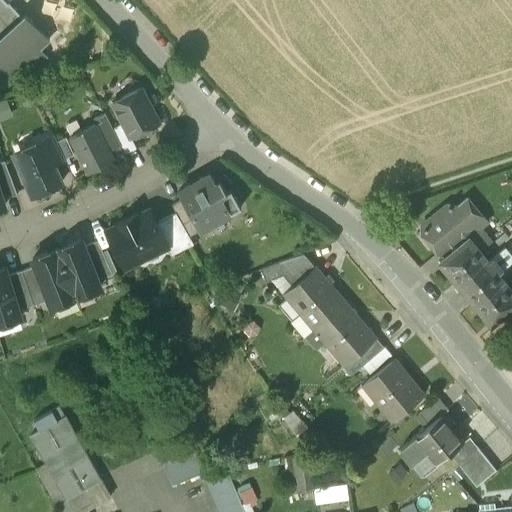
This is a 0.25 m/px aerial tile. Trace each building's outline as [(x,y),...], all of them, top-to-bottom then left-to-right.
[(0,0),(0,74),(5,80),(15,71),(21,78),(46,55),(39,47),(49,38),(25,13),(22,15),(8,1),(7,2),(5,0),(0,0)] [(123,122),(130,136),(159,122),(141,86),(112,100),(123,122)] [(96,122),(110,149),(121,143),(112,128),(104,111),(93,117),(96,122)] [(114,158),(110,149),(96,122),(69,135),(87,171),(114,158)] [(112,128),(121,143),(125,152),(136,147),(130,136),(123,122),(112,128)] [(44,143),(53,163),(64,158),(53,133),(41,138),(43,143),(44,143)] [(14,150),(16,155),(43,143),(41,138),(14,150)] [(44,143),(43,143),(16,155),(33,194),(62,181),(53,163),(44,143)] [(0,160),(0,192),(2,197),(17,193),(4,160),(0,160)] [(210,171),(177,190),(182,197),(200,229),(240,206),(230,188),(226,190),(220,180),(216,182),(210,171)] [(189,235),(200,229),(182,197),(172,203),(176,210),(189,235)] [(479,248),(482,245),(482,230),(477,224),(484,219),(467,198),(454,208),(450,203),(445,203),(426,219),(427,224),(424,227),(440,247),(456,234),(460,238),(458,243),(459,244),(470,236),(479,248)] [(166,244),(167,244),(155,220),(149,208),(138,214),(137,211),(116,222),(117,224),(106,229),(106,230),(114,246),(124,265),(166,244)] [(189,235),(176,210),(155,220),(167,244),(166,244),(170,254),(194,242),(189,235)] [(98,239),(103,251),(114,246),(106,230),(96,235),(98,239)] [(457,279),(486,256),(479,248),(470,236),(459,244),(441,260),(457,279)] [(97,279),(84,245),(81,238),(57,248),(75,295),(99,286),(97,279)] [(112,272),(103,251),(98,239),(84,245),(97,279),(112,272)] [(488,259),(497,271),(511,259),(511,252),(506,245),(488,259)] [(75,295),(57,248),(32,257),(35,264),(48,298),(51,305),(75,295)] [(457,279),(475,301),(503,278),(497,271),(488,259),(486,256),(457,279)] [(21,270),(33,304),(48,298),(35,264),(21,270)] [(284,292),(314,327),(345,300),(315,266),(284,292)] [(18,310),(7,275),(4,267),(0,268),(0,322),(20,316),(18,310)] [(33,304),(21,270),(7,275),(18,310),(33,304)] [(511,303),(511,288),(503,278),(475,301),(474,301),(491,321),(511,303)] [(345,300),(314,327),(344,361),(374,335),(345,300)] [(390,418),(423,392),(395,356),(368,378),(380,393),(374,398),(390,418)] [(448,407),(437,395),(418,411),(428,423),(440,414),(448,407)] [(33,420),(39,429),(63,415),(58,406),(33,420)] [(46,462),(66,498),(100,478),(65,414),(63,415),(39,429),(30,434),(46,462)] [(423,473),(449,451),(462,441),(440,414),(428,423),(400,446),(423,473)] [(449,451),(458,461),(477,445),(469,435),(462,441),(449,451)] [(171,484),(201,471),(188,439),(158,452),(171,484)] [(458,461),(457,462),(476,484),(496,467),(477,445),(458,461)] [(311,451),(293,454),(297,489),(314,487),(311,451)] [(58,511),(73,511),(66,498),(46,462),(34,469),(58,511)] [(245,511),(227,466),(202,471),(218,511),(245,511)] [(73,511),(74,511),(88,508),(110,496),(100,478),(66,498),(73,511)] [(317,481),(318,499),(353,497),(352,480),(317,481)]
